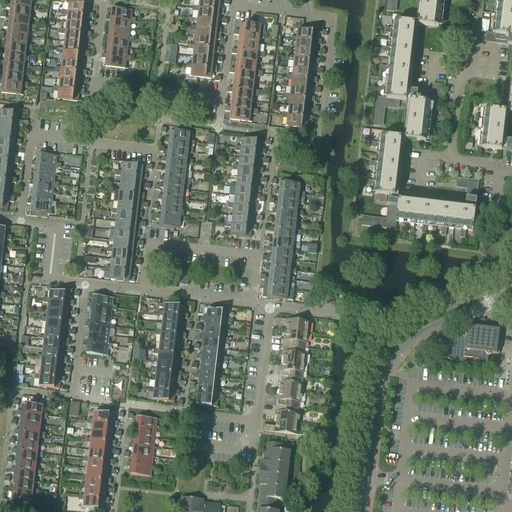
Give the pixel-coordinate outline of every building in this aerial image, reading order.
[(6,9),(11,9),(11,7),(36,10),(37,8),(31,7),(31,0),(11,0),(11,5),(6,4),(6,9)] [(193,6),(193,9),(219,12),(218,14),(223,15),(224,10),(219,9),(220,2),(200,0),(199,7),(193,6)] [(421,0),(419,25),(439,28),(441,0),(421,0)] [(508,45),(511,45),(511,0),(499,0),(495,34),(486,33),(485,40),(508,43),(508,45)] [(61,15),(68,16),(68,14),(88,16),(88,14),(89,6),(69,4),(68,11),(61,10),(61,15)] [(11,9),(10,17),(29,19),(30,12),(36,12),(36,10),(11,7),(11,9)] [(106,21),(110,21),(111,19),(131,21),(131,19),(132,11),(112,9),(111,16),(106,16),(106,21)] [(199,12),(198,19),(218,21),(218,14),(219,12),(193,9),(193,11),(199,12)] [(68,16),(67,23),(87,26),(87,18),(93,19),(93,14),(88,14),(88,16),(68,14),(68,16)] [(4,28),(8,28),(9,26),(34,29),(34,27),(29,26),(29,19),(10,17),(9,24),(4,23),(4,28)] [(110,21),(110,28),(129,31),(130,23),(135,24),(135,19),(131,19),(131,21),(111,19),(110,21)] [(191,26),(191,28),(216,31),(216,33),(221,34),(221,29),(217,29),(218,21),(198,19),(197,26),(191,26)] [(380,71),(389,72),(388,86),(383,86),(382,91),(387,91),(386,98),(377,97),(376,104),(399,107),(400,101),(406,101),(415,24),(395,22),(394,29),(385,28),(384,33),(394,34),(392,48),(382,47),(382,52),(392,53),(390,67),(380,66),(380,71)] [(58,34),(65,35),(66,33),(85,35),(86,33),(87,26),(67,23),(66,30),(59,29),(58,34)] [(234,35),(239,36),(240,34),(259,36),(260,33),(264,34),(265,26),(260,26),(241,24),(240,31),(234,30),(234,35)] [(8,28),(7,36),(27,38),(28,31),(34,31),(34,29),(9,26),(8,28)] [(104,40),(108,40),(109,38),(128,40),(129,38),(129,31),(110,28),(109,35),(104,35),(104,40)] [(196,31),(196,38),(215,40),(216,33),(216,31),(191,28),(190,31),(196,31)] [(291,37),(291,40),(317,43),(317,40),(318,33),(298,30),(297,38),(291,37)] [(65,35),(65,42),(84,45),(85,38),(91,38),(91,33),(86,33),(85,35),(66,33),(65,35)] [(239,36),(238,43),(258,45),(259,38),(266,39),(267,34),(264,34),(260,33),(259,36),(240,34),(239,36)] [(1,47),(6,48),(6,45),(32,48),(32,46),(26,45),(27,38),(7,36),(7,43),(2,42),(1,47)] [(108,40),(107,47),(127,50),(128,43),(133,43),(133,38),(129,38),(128,40),(109,38),(108,40)] [(189,45),(188,47),(214,50),(214,53),(219,53),(219,48),(214,48),(215,40),(196,38),(195,45),(189,45)] [(297,43),(296,50),(315,52),(316,45),(321,46),(322,41),(317,40),(317,43),(291,40),(291,42),(297,43)] [(56,53),(63,54),(64,52),(83,54),(84,52),(84,45),(65,42),(64,49),(57,49),(56,53)] [(232,54),(237,55),(237,53),(257,55),(257,53),(258,45),(238,43),(238,50),(232,50),(232,54)] [(6,48),(5,55),(25,57),(26,50),(32,51),(32,48),(6,45),(6,48)] [(101,59),(106,59),(106,57),(126,59),(126,57),(127,50),(107,47),(107,54),(102,54),(101,59)] [(194,50),(193,57),(213,60),(214,53),(214,50),(188,47),(188,50),(194,50)] [(289,56),(289,59),(314,62),(315,59),(315,52),(296,50),(295,57),(289,56)] [(63,54),(62,61),(82,64),(83,57),(88,57),(89,52),(84,52),(83,54),(64,52),(63,54)] [(237,55),(236,62),(256,65),(257,57),(262,58),(264,58),(265,53),(257,53),(257,55),(237,53),(237,55)] [(0,66),(4,67),(4,64),(30,67),(30,65),(24,64),(25,57),(5,55),(4,62),(0,61),(0,66)] [(106,57),(106,59),(105,67),(125,69),(126,62),(131,62),(131,57),(126,57),(126,59),(106,57)] [(186,64),(186,66),(212,69),(212,72),(216,72),(217,67),(212,67),(213,60),(193,57),(193,64),(186,64)] [(294,62),(293,69),(313,71),(314,64),(319,65),(319,60),(315,59),(314,62),(289,59),(288,61),(294,62)] [(54,73),(61,73),(61,71),(81,73),(81,71),(82,64),(62,61),(62,68),(54,68),(54,73)] [(229,74),(235,74),(235,72),(255,74),(255,72),(256,65),(236,62),(235,69),(230,69),(229,74)] [(4,67),(3,74),(23,76),(24,69),(30,70),(30,67),(4,64),(4,67)] [(212,69),(186,66),(186,69),(192,69),(191,77),(211,79),(212,72),(212,69)] [(287,75),(286,78),(312,81),(312,78),(313,71),(293,69),(293,76),(287,75)] [(61,73),(60,80),(80,83),(81,76),(86,76),(87,71),(81,71),(81,73),(61,71),(61,73)] [(235,74),(234,81),(254,84),(255,76),(262,77),(262,72),(255,72),(255,74),(235,72),(235,74)] [(0,85),(2,86),(2,83),(28,86),(28,84),(22,83),(23,76),(3,74),(2,81),(0,80),(0,85)] [(292,81),(291,88),(311,90),(312,83),(317,84),(317,79),(312,78),(312,81),(286,78),(286,80),(292,81)] [(52,92),(59,92),(59,90),(79,92),(79,90),(80,83),(60,80),(59,88),(52,87),(52,89),(52,92)] [(227,93),(233,93),(233,91),(253,93),(253,91),(254,84),(234,81),(233,88),(228,88),(227,93)] [(2,83),(2,86),(1,93),(21,96),(22,88),(27,89),(28,86),(2,83)] [(284,94),(284,97),(310,100),(310,97),(311,90),(291,88),(290,95),(284,94)] [(59,90),(59,92),(58,100),(78,102),(78,95),(84,95),(84,91),(79,90),(79,92),(59,90)] [(233,93),(232,100),(252,103),(252,96),(260,96),(260,93),(260,92),(253,91),(253,93),(233,91),(233,93)] [(406,140),(425,142),(430,103),(439,105),(440,98),(417,95),(418,92),(412,91),(411,101),(410,101),(406,140)] [(290,100),(289,107),(309,109),(310,102),(314,103),(315,98),(310,97),(310,100),(284,97),(284,99),(290,100)] [(225,112),(230,112),(231,110),(250,112),(251,110),(252,103),(232,100),(231,107),(225,107),(225,112)] [(282,113),(282,116),(308,119),(308,116),(309,109),(289,107),(288,114),(282,113)] [(373,126),(380,127),(382,108),(376,107),(373,126)] [(231,110),(230,112),(230,120),(249,122),(250,115),(257,116),(258,113),(258,111),(251,110),(250,112),(231,110)] [(506,112),(486,110),(482,149),(502,151),(506,112)] [(0,121),(17,124),(17,121),(18,113),(0,111),(0,121)] [(308,119),(282,116),(282,118),(288,119),(287,127),(307,129),(307,121),(312,122),(313,117),(308,116),(308,119)] [(0,131),(16,133),(17,126),(22,127),(23,122),(17,121),(17,124),(0,121),(0,131)] [(0,140),(15,143),(15,140),(16,133),(0,131),(0,140)] [(170,131),(169,139),(169,141),(195,144),(195,142),(189,141),(190,133),(170,131)] [(366,186),(376,187),(375,194),(395,197),(402,138),(382,136),(381,144),(371,143),(371,147),(380,148),(379,163),(369,162),(369,166),(378,168),(377,182),(367,181),(366,186)] [(168,151),(164,150),(192,154),(193,146),(194,147),(195,144),(169,141),(169,139),(165,138),(164,143),(169,144),(168,151)] [(235,146),(235,149),(260,152),(261,149),(262,142),(242,139),(241,147),(235,146)] [(0,150),(14,152),(15,145),(20,146),(21,141),(15,140),(15,143),(0,140),(0,150)] [(167,156),(167,158),(167,160),(192,163),(193,161),(187,160),(188,153),(192,154),(164,150),(164,148),(159,147),(159,152),(163,153),(163,155),(167,156)] [(240,152),(240,159),(259,161),(260,154),(265,155),(265,150),(261,149),(260,152),(235,149),(235,151),(240,152)] [(0,160),(13,162),(13,159),(14,152),(0,150),(0,160)] [(31,166),(36,167),(36,164),(56,166),(56,164),(57,156),(37,154),(36,162),(31,161),(31,166)] [(167,163),(166,170),(186,172),(186,165),(192,166),(192,163),(167,160),(167,158),(163,157),(162,162),(167,163)] [(0,169),(12,171),(12,164),(18,165),(18,160),(13,159),(13,162),(0,160),(0,169)] [(233,165),(233,168),(258,171),(258,169),(259,161),(240,159),(239,166),(233,165)] [(36,167),(35,174),(55,176),(55,169),(60,169),(61,165),(56,164),(56,166),(36,164),(36,167)] [(116,171),(116,174),(142,177),(142,174),(142,172),(146,172),(147,170),(152,171),(152,166),(147,165),(147,167),(123,164),(122,172),(116,171)] [(238,171),(237,178),(257,181),(258,173),(263,174),(263,169),(258,169),(258,171),(233,168),(232,170),(238,171)] [(0,179),(11,181),(11,178),(12,171),(0,169),(0,179)] [(166,170),(165,177),(165,179),(190,182),(191,180),(185,179),(186,172),(166,170)] [(29,185),(33,186),(34,183),(53,185),(54,183),(55,176),(35,174),(34,181),(29,180),(29,185)] [(122,177),(121,184),(140,186),(141,179),(146,180),(147,175),(142,174),(142,177),(116,174),(116,176),(122,177)] [(159,188),(164,189),(183,191),(188,192),(189,185),(190,185),(190,182),(165,179),(165,177),(160,176),(160,181),(164,182),(164,184),(160,183),(159,186),(160,186),(159,188)] [(0,189),(9,190),(10,183),(16,184),(16,179),(11,178),(11,181),(0,179),(0,189)] [(231,185),(230,187),(256,190),(256,188),(257,181),(237,178),(236,185),(231,185)] [(459,186),(468,187),(469,180),(458,179),(460,179),(459,186)] [(466,204),(476,206),(479,181),(471,180),(469,199),(466,198),(466,204)] [(33,186),(33,193),(52,195),(53,188),(58,188),(58,184),(54,183),(53,185),(34,183),(33,186)] [(279,193),(305,196),(305,193),(299,193),(300,185),(280,183),(280,190),(279,193)] [(114,190),(114,193),(139,196),(140,193),(140,186),(121,184),(120,191),(114,190)] [(236,190),(235,197),(255,200),(259,200),(259,198),(260,198),(260,195),(255,195),(256,192),(260,193),(261,188),(256,188),(256,190),(230,187),(230,189),(236,190)] [(0,198),(8,200),(9,197),(9,190),(0,189),(0,198)] [(164,189),(163,196),(162,198),(188,201),(188,199),(183,198),(183,191),(164,189)] [(275,190),(274,195),(279,195),(278,202),(298,205),(304,205),(305,198),(305,196),(279,193),(280,190),(275,190)] [(27,204),(31,205),(32,202),(51,205),(52,202),(52,195),(33,193),(32,200),(27,199),(27,204)] [(113,202),(118,203),(138,205),(142,206),(143,203),(143,201),(139,200),(139,198),(144,199),(144,194),(140,193),(139,196),(114,193),(113,195),(114,195),(113,202)] [(162,201),(161,208),(181,210),(182,203),(188,204),(188,201),(162,198),(163,196),(158,195),(158,200),(162,201)] [(0,198),(0,209),(7,210),(8,202),(13,203),(14,198),(9,197),(8,200),(0,198)] [(228,204),(228,206),(254,209),(254,207),(255,200),(235,197),(234,204),(228,204)] [(398,201),(389,200),(388,206),(391,206),(388,230),(395,230),(396,221),(404,222),(403,227),(408,227),(409,222),(423,224),(422,233),(426,234),(427,224),(442,226),(441,236),(445,236),(447,227),(461,228),(460,238),(464,239),(466,229),(473,230),(476,210),(398,201)] [(32,202),(31,205),(30,212),(50,215),(51,207),(56,208),(56,203),(52,202),(51,205),(32,202)] [(277,212),(303,215),(303,212),(297,212),(298,205),(278,202),(277,209),(277,212)] [(112,210),(112,212),(137,215),(137,213),(138,210),(142,211),(142,208),(147,209),(148,204),(143,203),(142,206),(138,205),(118,203),(118,210),(112,210)] [(234,209),(233,216),(253,219),(253,212),(258,212),(259,207),(254,207),(254,209),(228,206),(228,208),(234,209)] [(161,208),(161,215),(160,217),(186,220),(186,218),(180,217),(181,210),(161,208)] [(276,221),(296,224),(297,217),(302,217),(303,215),(277,212),(277,209),(273,209),(272,214),(277,214),(276,221)] [(117,215),(116,222),(136,225),(136,224),(137,217),(141,218),(142,213),(137,213),(137,215),(112,212),(111,214),(117,215)] [(160,217),(161,215),(156,214),(155,219),(160,220),(159,228),(179,230),(180,222),(186,223),(186,220),(160,217)] [(226,223),(226,225),(251,228),(252,226),(253,219),(233,216),(232,223),(226,223)] [(362,226),(386,229),(387,222),(362,220),(362,226)] [(275,231),(300,234),(301,231),(295,231),(296,224),(276,221),(275,228),(275,231)] [(110,229),(109,231),(135,234),(135,232),(135,230),(140,230),(140,228),(145,228),(145,223),(140,223),(140,225),(136,224),(136,225),(116,222),(115,229),(110,229)] [(251,228),(226,225),(226,228),(231,228),(231,236),(250,238),(251,231),(256,231),(256,226),(252,226),(251,228)] [(274,240),(293,243),(294,236),(300,236),(300,234),(275,231),(275,228),(270,228),(270,233),(275,233),(274,240)] [(115,234),(114,241),(134,244),(134,243),(135,237),(139,237),(140,232),(135,232),(135,234),(109,231),(109,233),(115,234)] [(0,247),(3,248),(4,241),(11,241),(11,236),(4,236),(4,238),(0,237),(0,247)] [(273,250),(298,253),(298,251),(293,250),(293,243),(274,240),(273,248),(273,250)] [(107,248),(107,250),(133,253),(133,251),(133,249),(138,249),(138,247),(143,247),(143,242),(138,242),(138,244),(134,243),(134,244),(114,241),(113,248),(107,248)] [(271,260),(291,262),(292,255),(298,255),(298,253),(273,250),(273,248),(268,247),(268,252),(272,252),(272,255),(268,254),(267,257),(267,260),(271,260)] [(113,253),(112,260),(131,263),(132,256),(137,256),(138,251),(133,251),(133,253),(107,250),(107,253),(113,253)] [(0,266),(1,267),(1,260),(9,260),(9,256),(2,255),(2,257),(0,256),(0,266)] [(105,267),(105,269),(130,272),(131,270),(131,263),(112,260),(111,267),(105,267)] [(270,269),(296,272),(296,270),(290,269),(291,262),(271,260),(271,267),(270,269)] [(269,279),(289,281),(290,274),(296,275),(296,272),(270,269),(271,267),(266,266),(265,271),(270,272),(269,279)] [(109,280),(129,282),(134,283),(134,278),(130,277),(130,275),(135,275),(135,271),(131,270),(130,272),(105,269),(104,272),(110,272),(109,280)] [(264,281),(264,285),(268,286),(268,288),(294,291),(294,289),(288,288),(289,281),(269,279),(265,278),(265,276),(260,275),(260,280),(264,281)] [(181,276),(180,285),(188,286),(189,277),(181,276)] [(263,290),(262,298),(267,298),(287,301),(293,301),(293,294),(294,291),(268,288),(268,286),(264,285),(263,290)] [(44,298),(43,301),(69,304),(69,301),(70,294),(50,291),(49,299),(44,298)] [(87,308),(92,309),(92,306),(112,309),(112,306),(113,299),(93,296),(92,304),(87,303),(87,308)] [(49,304),(48,311),(68,313),(69,306),(73,307),(74,302),(69,301),(69,304),(43,301),(43,303),(49,304)] [(158,311),(158,314),(183,317),(183,319),(188,320),(188,315),(184,315),(184,307),(165,305),(164,312),(158,311)] [(92,309),(91,316),(111,318),(111,311),(116,312),(117,307),(112,306),(112,309),(92,306),(92,309)] [(201,321),(206,322),(206,319),(232,322),(232,320),(226,319),(227,312),(208,309),(207,317),(202,317),(201,321)] [(41,317),(41,320),(67,323),(67,320),(68,313),(48,311),(47,318),(41,317)] [(163,317),(162,324),(182,327),(183,319),(183,317),(158,314),(157,316),(163,317)] [(85,327),(89,328),(90,325),(109,328),(110,325),(111,318),(91,316),(90,323),(85,322),(85,327)] [(206,322),(205,329),(225,331),(226,324),(232,325),(232,322),(206,319),(206,322)] [(287,325),(287,332),(308,334),(309,323),(275,319),(275,325),(287,326),(287,325)] [(47,323),(46,330),(65,332),(66,325),(71,326),(72,321),(67,320),(67,323),(41,320),(41,322),(47,323)] [(156,331),(156,333),(181,336),(181,338),(185,339),(186,334),(181,334),(182,327),(162,324),(162,331),(156,331)] [(89,328),(89,335),(108,337),(109,330),(114,331),(114,326),(110,325),(109,328),(90,325),(89,328)] [(499,330),(468,326),(467,332),(454,337),(452,338),(451,338),(450,339),(449,340),(448,341),(448,342),(447,343),(446,344),(446,345),(446,347),(445,348),(443,347),(443,348),(443,349),(443,350),(443,351),(443,352),(443,353),(444,354),(444,355),(445,356),(445,357),(446,357),(447,358),(448,359),(449,360),(451,361),(453,361),(487,365),(488,356),(490,356),(491,355),(491,354),(499,354),(500,342),(498,342),(499,330)] [(199,340),(204,341),(204,339),(230,341),(230,339),(224,338),(225,331),(205,329),(204,336),(200,336),(199,340)] [(39,336),(39,339),(64,342),(65,340),(65,332),(46,330),(45,337),(39,336)] [(283,340),(283,346),(305,349),(305,343),(307,343),(308,334),(287,332),(286,340),(283,340)] [(161,336),(160,343),(180,346),(181,338),(181,336),(156,333),(155,335),(161,336)] [(83,346),(87,347),(88,344),(107,347),(108,344),(108,337),(89,335),(88,342),(83,342),(83,346)] [(39,339),(39,341),(44,342),(44,349),(63,352),(64,344),(69,345),(69,340),(65,340),(64,342),(39,339)] [(204,341),(203,348),(223,350),(224,343),(229,344),(230,341),(204,339),(204,341)] [(154,350),(153,352),(179,355),(179,358),(183,358),(184,353),(179,353),(180,346),(160,343),(159,350),(154,350)] [(88,344),(87,347),(86,355),(106,357),(107,349),(112,350),(112,345),(108,344),(107,347),(88,344)] [(284,353),(283,362),(305,364),(306,355),(304,355),(305,349),(283,346),(282,353),(284,353)] [(197,360),(202,360),(202,358),(228,361),(228,358),(222,357),(223,350),(203,348),(202,355),(198,355),(197,360)] [(37,355),(37,358),(62,361),(62,359),(63,352),(44,349),(43,356),(37,355)] [(159,355),(158,362),(178,365),(179,358),(179,355),(153,352),(153,355),(159,355)] [(36,360),(36,361),(42,361),(41,368),(61,371),(62,364),(67,364),(67,359),(62,359),(62,361),(37,358),(36,360)] [(202,360),(201,367),(221,369),(221,362),(227,363),(228,361),(202,358),(202,360)] [(151,369),(151,371),(177,374),(176,377),(181,377),(182,372),(177,372),(178,365),(158,362),(157,369),(151,369)] [(280,370),(279,376),(303,379),(303,378),(304,373),(305,364),(283,362),(282,370),(280,370)] [(36,367),(34,377),(60,380),(60,378),(61,371),(41,368),(36,367)] [(195,379),(199,379),(200,377),(225,380),(226,377),(220,377),(221,369),(201,367),(200,374),(195,374),(195,379)] [(157,374),(156,381),(176,384),(180,385),(180,387),(184,387),(185,382),(181,382),(181,377),(176,377),(177,374),(151,371),(151,374),(157,374)] [(281,383),(280,391),(301,394),(303,379),(279,376),(278,383),(281,383)] [(34,377),(34,379),(40,380),(39,388),(59,390),(60,382),(64,383),(65,378),(60,378),(60,380),(34,377)] [(199,379),(199,386),(218,389),(219,381),(225,382),(225,380),(200,377),(199,379)] [(149,388),(149,390),(174,393),(174,396),(179,396),(179,391),(175,391),(176,384),(156,381),(155,388),(149,388)] [(193,398),(197,398),(198,396),(223,399),(223,396),(218,396),(218,389),(199,386),(198,393),(193,393),(193,398)] [(174,393),(149,390),(149,393),(154,393),(154,401),(173,403),(174,396),(174,393)] [(276,399),(276,406),(298,408),(300,409),(300,403),(301,394),(280,391),(279,400),(276,399)] [(198,396),(197,398),(196,406),(216,408),(217,400),(223,401),(223,399),(198,396)] [(22,404),(22,412),(21,414),(47,417),(47,415),(41,414),(42,406),(22,404)] [(277,413),(276,421),(298,424),(299,414),(297,414),(298,408),(276,406),(275,413),(277,413)] [(21,416),(20,424),(40,426),(41,419),(47,420),(47,417),(21,414),(22,412),(17,411),(16,416),(21,416)] [(88,419),(87,422),(113,425),(113,422),(114,415),(94,412),(93,420),(88,419)] [(136,427),(156,430),(157,420),(137,417),(137,418),(133,417),(133,415),(128,414),(128,419),(132,420),(132,423),(134,423),(134,425),(136,425),(136,427)] [(298,424),(276,421),(276,428),(275,427),(263,425),(262,431),(296,435),(298,424)] [(93,425),(92,432),(112,434),(112,427),(117,428),(118,423),(113,422),(113,425),(87,422),(87,424),(93,425)] [(20,424),(19,431),(19,433),(45,436),(45,434),(39,433),(40,426),(20,424)] [(136,430),(135,437),(155,439),(156,430),(136,427),(136,425),(134,425),(132,424),(131,429),(136,430)] [(19,436),(18,443),(38,445),(39,438),(45,439),(45,436),(19,433),(19,431),(15,430),(14,435),(19,436)] [(85,438),(85,441),(111,444),(111,441),(112,434),(92,432),(91,439),(85,438)] [(135,437),(134,444),(134,446),(153,449),(155,439),(135,437)] [(91,444),(90,451),(109,453),(110,446),(115,447),(116,442),(111,441),(111,444),(85,441),(85,443),(91,444)] [(18,443),(17,450),(17,452),(43,455),(43,453),(37,452),(38,445),(18,443)] [(133,449),(133,456),(152,458),(153,449),(134,446),(134,444),(129,443),(129,448),(133,449)] [(261,460),(258,485),(264,486),(264,490),(262,489),(260,504),(275,505),(276,500),(284,500),(290,452),(282,451),(282,445),(267,443),(266,457),(268,457),(267,461),(261,460)] [(17,455),(16,462),(36,464),(37,457),(42,458),(43,455),(17,452),(17,450),(13,449),(12,454),(17,455)] [(83,457),(83,460),(108,463),(109,460),(109,453),(90,451),(89,458),(83,457)] [(133,456),(132,463),(132,465),(151,468),(152,458),(133,456)] [(88,463),(88,470),(107,472),(108,465),(113,466),(113,461),(109,460),(108,463),(83,460),(83,462),(88,463)] [(16,462),(15,469),(15,471),(40,474),(41,472),(35,471),(36,464),(16,462)] [(132,465),(132,463),(127,462),(127,467),(131,468),(130,475),(150,478),(151,468),(132,465)] [(15,474),(14,481),(33,483),(34,476),(40,477),(40,474),(15,471),(15,469),(10,468),(10,473),(15,474)] [(81,476),(81,479),(106,482),(106,479),(107,472),(88,470),(87,477),(81,476)] [(86,482),(85,489),(105,491),(106,484),(111,485),(111,480),(106,479),(106,482),(81,479),(80,481),(86,482)] [(14,481),(13,488),(13,490),(38,493),(39,491),(33,490),(33,483),(14,481)] [(13,490),(13,488),(8,487),(8,492),(12,493),(12,500),(31,503),(32,495),(38,496),(38,493),(13,490)] [(79,496),(78,498),(104,501),(104,499),(105,491),(85,489),(85,496),(79,496)] [(104,501),(78,498),(78,500),(84,501),(83,509),(103,511),(104,503),(108,504),(109,499),(104,499),(104,501)] [(207,505),(207,506),(202,506),(203,500),(182,498),(180,511),(219,511),(220,506),(207,505)]
